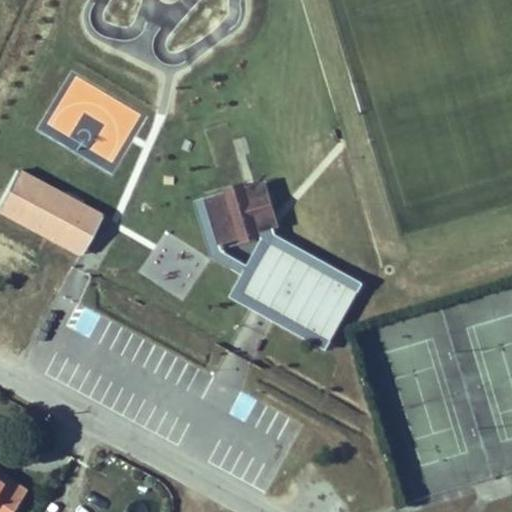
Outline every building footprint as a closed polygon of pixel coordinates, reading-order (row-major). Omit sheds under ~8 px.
[(193,135),(206,173),(229,166),(216,127),(193,135)] [(0,182),(0,207),(69,245),(91,206),(71,195),(11,163),(0,182)] [(215,197),(237,189),(235,182),(213,189),(215,197)] [(257,183),(237,189),(252,236),(272,230),(257,183)] [(196,203),(210,249),(230,243),(252,236),(237,189),(215,197),(196,203)] [(98,210),(91,206),(69,245),(75,248),(98,210)] [(328,351),(364,283),(265,232),(230,301),(328,351)] [(252,236),(230,243),(232,250),(255,244),(252,236)] [(0,477),(0,487),(20,500),(24,494),(0,477)] [(0,511),(11,511),(20,500),(0,487),(0,511)]
